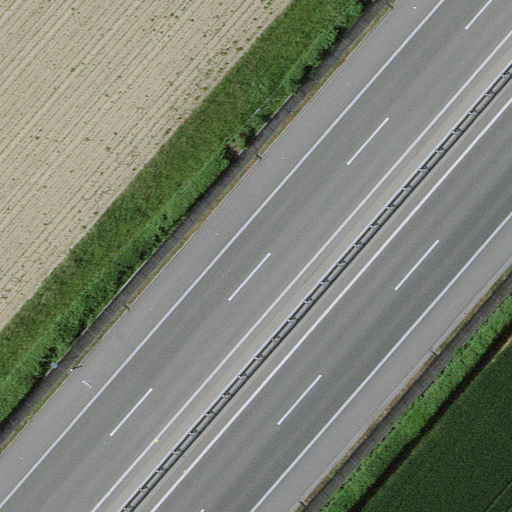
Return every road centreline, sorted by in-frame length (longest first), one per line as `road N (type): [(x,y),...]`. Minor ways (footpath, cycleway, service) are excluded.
road 1 (motorway): [(491,0),(43,511)]
road 2 (motorway): [(201,511),(511,156)]
